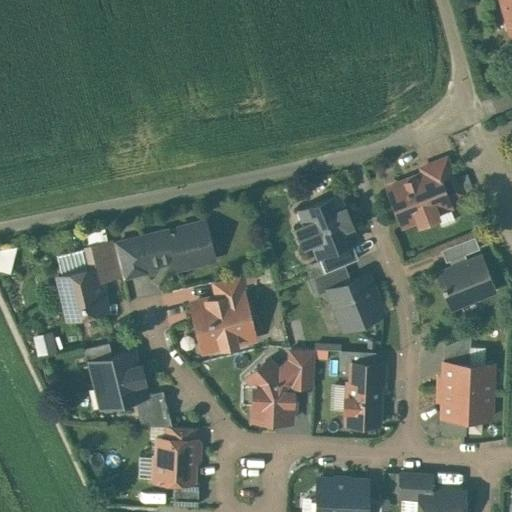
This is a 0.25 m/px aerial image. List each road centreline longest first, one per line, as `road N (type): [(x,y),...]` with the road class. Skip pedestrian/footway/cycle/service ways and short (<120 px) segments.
road 1 (residential): [(435,0),(461,72),(439,112),(351,155),(0,226)]
road 2 (residential): [(388,245),(408,318),(402,450)]
road 3 (residential): [(225,424),(154,343),(145,316)]
road 4 (residential): [(402,450),(277,444)]
